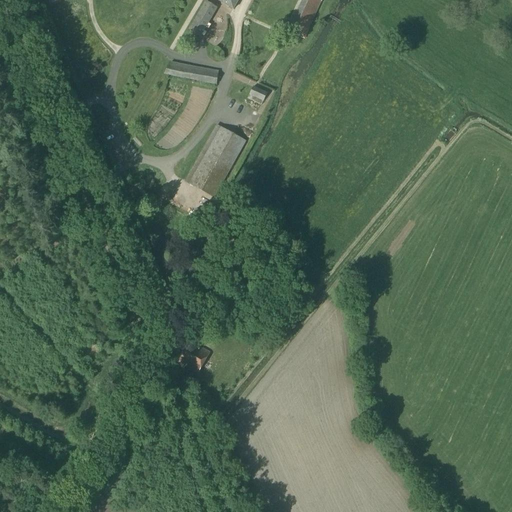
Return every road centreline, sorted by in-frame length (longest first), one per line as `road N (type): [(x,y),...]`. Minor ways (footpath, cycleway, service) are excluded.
road 1 (tertiary): [(225,511),(1,0)]
road 2 (track): [(155,353),(76,511)]
